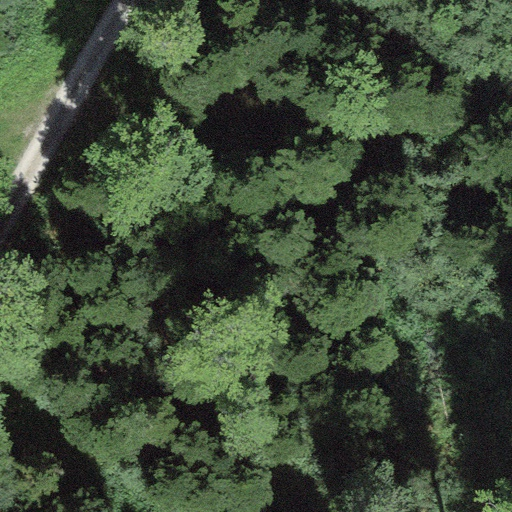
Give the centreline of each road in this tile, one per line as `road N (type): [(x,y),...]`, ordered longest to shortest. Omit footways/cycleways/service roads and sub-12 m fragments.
road 1 (track): [(0,229),(62,106)]
road 2 (track): [(139,0),(62,106)]
